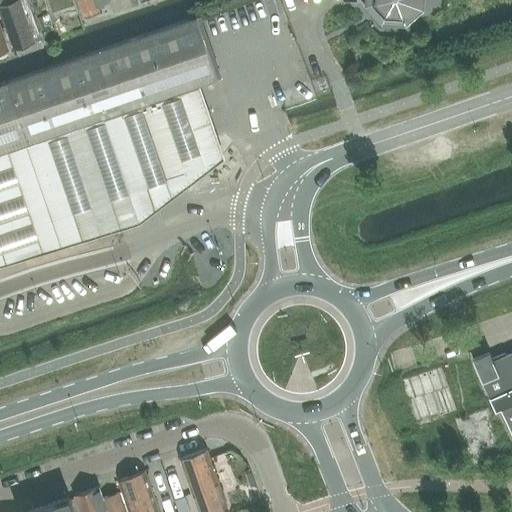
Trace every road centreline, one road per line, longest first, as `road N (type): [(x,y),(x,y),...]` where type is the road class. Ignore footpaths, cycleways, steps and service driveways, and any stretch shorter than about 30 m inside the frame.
road 1 (residential): [(0,500),(224,426),(259,448),(284,511)]
road 2 (unclassified): [(271,205),(231,207),(114,256),(0,290)]
road 3 (primary): [(0,437),(117,401),(247,386)]
road 4 (primary): [(237,338),(0,415)]
road 5 (unclassified): [(331,159),(511,97)]
road 6 (primary): [(511,250),(343,301)]
road 7 (primary): [(365,346),(396,321),(511,270)]
road 8 (tertiary): [(379,511),(347,395)]
